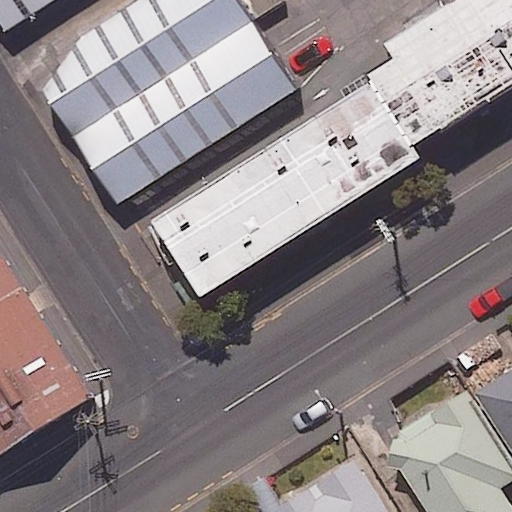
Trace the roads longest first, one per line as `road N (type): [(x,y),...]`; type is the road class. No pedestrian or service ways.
road 1 (tertiary): [(511,228),(189,431)]
road 2 (tertiary): [(0,137),(189,431)]
road 3 (tertiary): [(189,431),(60,511)]
